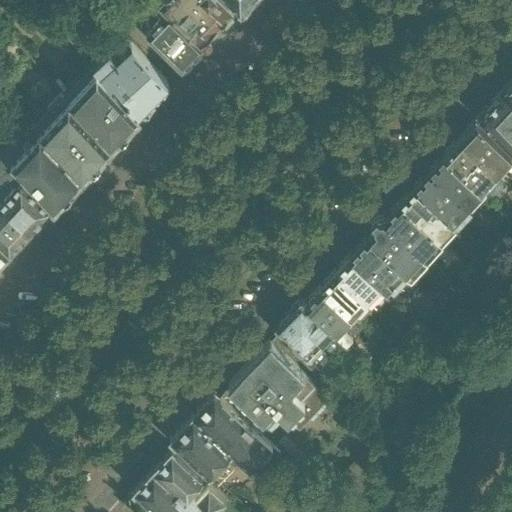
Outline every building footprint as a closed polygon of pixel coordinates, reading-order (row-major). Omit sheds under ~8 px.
[(203,42),(160,0),(143,0),(137,6),(137,11),(152,25),(145,32),(181,67),(204,43),(203,42)] [(160,0),(203,42),(232,13),(232,6),(225,0),(160,0)] [(90,40),(74,24),(65,32),(80,49),(90,40)] [(96,67),(95,68),(138,114),(139,113),(138,112),(141,110),(144,112),(154,102),(151,99),(168,81),(124,34),(109,48),(108,48),(107,49),(103,46),(90,59),(93,62),(92,63),(96,67)] [(95,68),(67,98),(109,143),(110,144),(112,142),(111,142),(119,133),(120,133),(122,131),(126,126),(127,126),(129,124),(128,123),(136,115),(137,115),(138,114),(95,68)] [(511,93),(505,86),(498,93),(498,92),(484,107),(485,107),(478,114),(511,148),(511,93)] [(54,112),(38,129),(80,174),(81,175),(82,173),(89,165),(90,166),(91,164),(92,163),(93,164),(96,165),(102,158),(101,155),(100,154),(101,153),(101,154),(103,152),(102,151),(109,143),(67,98),(60,90),(46,105),(54,112)] [(458,134),(458,135),(501,176),(504,172),(511,164),(511,160),(510,159),(511,157),(511,154),(479,121),(475,117),(474,118),(468,124),(465,127),(466,127),(465,128),(464,128),(463,129),(464,130),(460,133),(459,134),(459,135),(458,134)] [(16,124),(0,140),(0,146),(52,204),(53,204),(55,203),(55,202),(63,193),(63,194),(66,191),(65,191),(70,186),(73,184),(72,184),(80,174),(38,129),(30,137),(16,124)] [(443,152),(481,187),(492,197),(507,181),(501,176),(458,135),(455,139),(454,139),(453,140),(454,140),(444,150),(443,151),(443,152)] [(0,185),(0,202),(28,231),(42,216),(44,219),(50,212),(48,210),(49,208),(50,208),(51,207),(50,206),(52,204),(0,146),(0,175),(4,172),(9,177),(0,185)] [(443,152),(429,167),(466,203),(481,187),(443,152)] [(429,167),(414,183),(451,219),(466,203),(429,167)] [(414,183),(398,200),(441,239),(456,223),(451,219),(414,183)] [(398,200),(384,215),(426,254),(441,239),(398,200)] [(0,244),(8,252),(28,231),(0,202),(0,244)] [(366,234),(408,274),(409,275),(426,258),(424,256),(426,254),(384,215),(383,214),(376,215),(371,221),(371,227),(372,228),(366,234)] [(366,234),(349,253),(384,286),(390,293),(408,274),(366,234)] [(0,260),(8,252),(0,244),(0,260)] [(349,253),(335,268),(369,301),(384,286),(349,253)] [(335,268),(319,284),(354,318),(369,301),(335,268)] [(319,284),(304,300),(343,339),(345,340),(360,324),(354,318),(319,284)] [(343,339),(304,300),(300,296),(292,305),(275,322),(291,338),(285,344),(313,371),(343,339)] [(256,352),(244,365),(241,368),(241,369),(228,383),(250,403),(244,409),(256,422),(260,418),(266,424),(279,410),(298,428),(333,391),(317,375),(312,380),(269,339),(256,353),(256,352)] [(192,413),(231,449),(257,474),(277,451),(270,445),(271,443),(219,395),(214,390),(192,413)] [(231,449),(192,413),(170,437),(209,474),(231,449)] [(171,444),(151,465),(201,511),(220,511),(222,509),(217,504),(229,491),(217,480),(214,483),(171,444)] [(334,484),(350,499),(373,474),(357,459),(334,484)] [(201,511),(151,465),(133,485),(161,511),(165,511),(177,500),(183,506),(177,511),(201,511)] [(406,492),(393,511),(418,511),(424,503),(406,492)]
